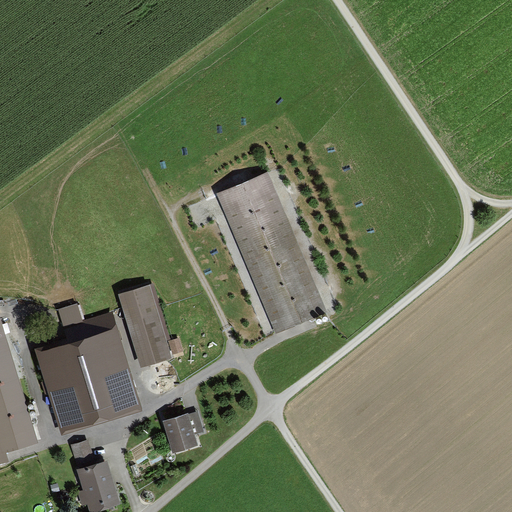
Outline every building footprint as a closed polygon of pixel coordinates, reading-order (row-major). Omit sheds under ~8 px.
[(220,192),(277,331),(316,316),(312,308),(322,304),(269,172),(220,192)] [(167,354),(146,286),(121,294),(142,362),(167,354)] [(60,305),(64,322),(84,318),(80,301),(60,305)] [(37,440),(0,313),(0,461),(9,459),(6,449),(37,440)] [(64,430),(133,409),(106,325),(38,346),(64,430)] [(186,413),(163,421),(173,453),(196,446),(192,434),(204,430),(198,411),(187,414),(186,413)] [(87,441),(72,444),(89,508),(120,500),(109,460),(93,464),(87,441)]
